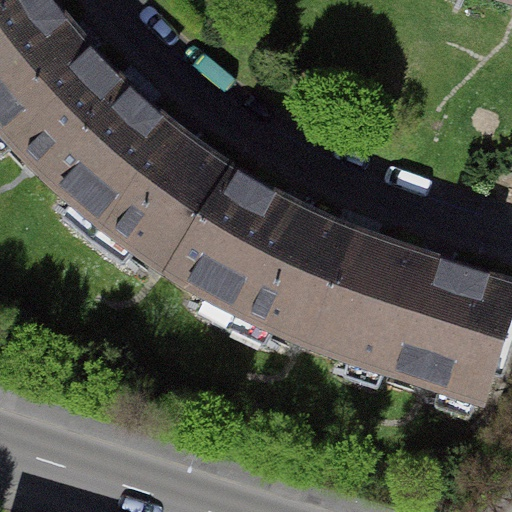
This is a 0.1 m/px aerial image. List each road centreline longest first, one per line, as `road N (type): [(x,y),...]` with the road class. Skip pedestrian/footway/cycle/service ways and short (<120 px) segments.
road 1 (residential): [(115,0),(171,60),(275,139),(339,174),(511,237)]
road 2 (secondary): [(226,511),(0,440)]
